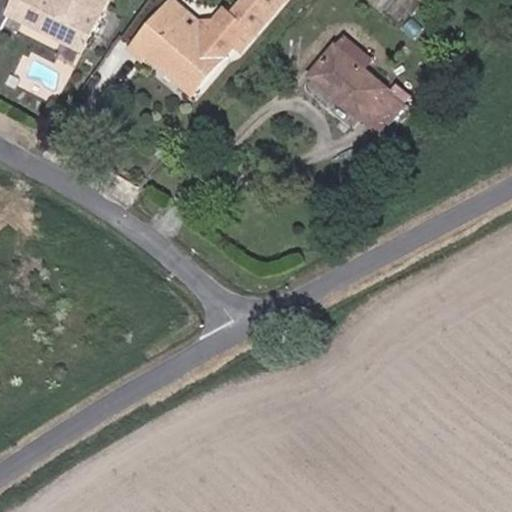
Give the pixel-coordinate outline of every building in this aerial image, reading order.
[(9,0),(2,15),(80,54),(106,0),(9,0)] [(245,0),(229,18),(245,32),(250,37),(266,18),(245,0)] [(245,0),(266,18),(282,0),(245,0)] [(144,51),(192,94),(245,32),(229,18),(223,13),(205,32),(197,40),(174,23),(181,14),(164,1),(124,48),(137,59),(144,51)] [(205,32),(181,14),(174,23),(197,40),(205,32)] [(343,38),(333,50),(372,81),(382,69),(343,38)] [(333,50),(310,79),(371,128),(395,99),(372,81),(333,50)]
